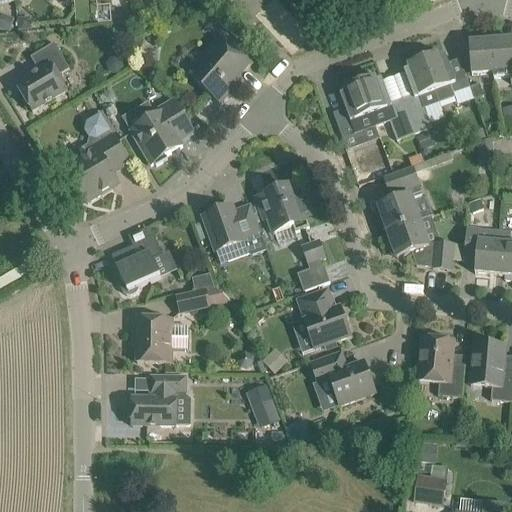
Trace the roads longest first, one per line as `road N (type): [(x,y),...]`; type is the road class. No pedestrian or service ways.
road 1 (residential): [(511,310),(378,296),(358,262),(330,169),(258,112)]
road 2 (residential): [(81,511),(85,335),(65,251)]
road 3 (residential): [(65,251),(178,197),(258,112)]
road 4 (residential): [(258,112),(313,62),(468,0)]
road 5 (residential): [(65,251),(0,139)]
